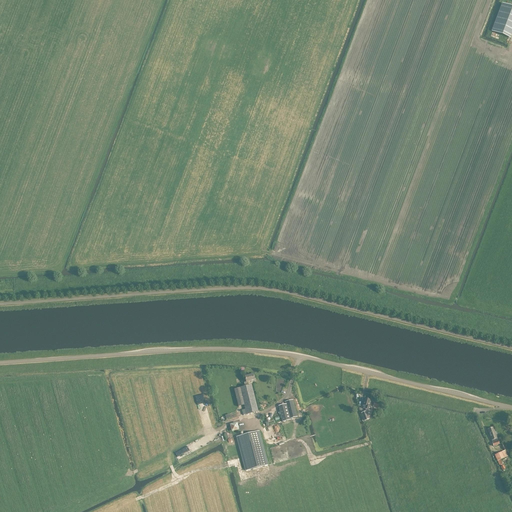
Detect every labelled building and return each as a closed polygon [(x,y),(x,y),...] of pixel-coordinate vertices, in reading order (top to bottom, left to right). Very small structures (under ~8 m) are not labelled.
[(511,5),(502,3),(492,31),(511,38),(511,36),(511,5)] [(248,383),(255,381),(253,375),(245,377),(246,383),(244,383),(245,387),(239,388),(234,389),(238,407),(243,405),(245,410),(242,411),(243,415),(246,415),(259,412),(252,385),(249,386),(248,383)] [(221,392),(226,410),(238,407),(234,389),(221,392)] [(364,399),(363,406),(366,407),(366,410),(370,411),(371,411),(371,407),(370,407),(371,401),(364,399)] [(285,405),(278,406),(282,422),(291,420),(290,419),(298,417),(293,400),(289,401),(285,402),(285,405)] [(228,427),(229,432),(239,430),(237,422),(230,424),(230,427),(228,427)] [(499,442),(498,439),(497,439),(494,428),(488,430),(492,441),(493,443),(494,446),(499,445),(498,442),(499,442)] [(258,431),(237,436),(240,450),(246,470),(267,465),(261,442),(258,431)] [(507,457),(506,454),(504,456),(502,452),(495,455),(497,461),(507,457)]
